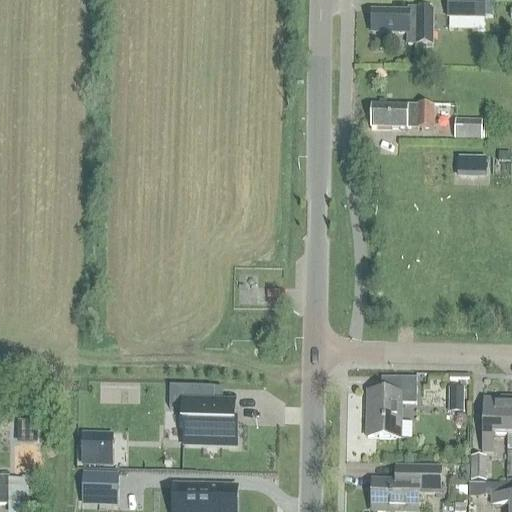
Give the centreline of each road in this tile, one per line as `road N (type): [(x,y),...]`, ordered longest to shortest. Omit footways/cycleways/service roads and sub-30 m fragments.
road 1 (tertiary): [(315,350),(320,0)]
road 2 (residential): [(511,354),(315,350)]
road 3 (tertiary): [(309,511),(315,350)]
